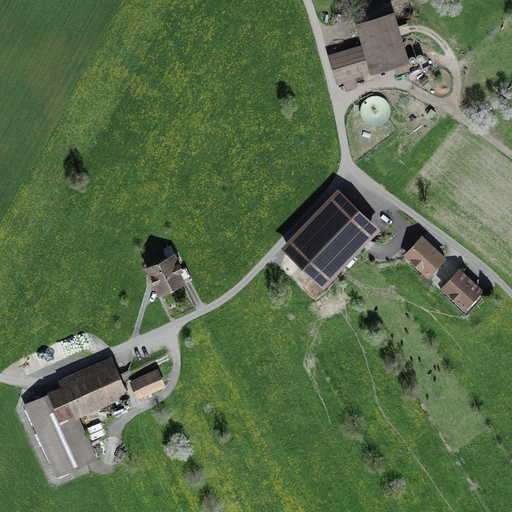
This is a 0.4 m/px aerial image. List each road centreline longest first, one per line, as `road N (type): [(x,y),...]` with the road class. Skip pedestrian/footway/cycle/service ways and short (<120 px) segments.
road 1 (track): [(345,158),(257,265),(178,320),(22,380),(0,375)]
road 2 (track): [(511,292),(345,158)]
road 3 (track): [(511,157),(389,83),(335,107)]
